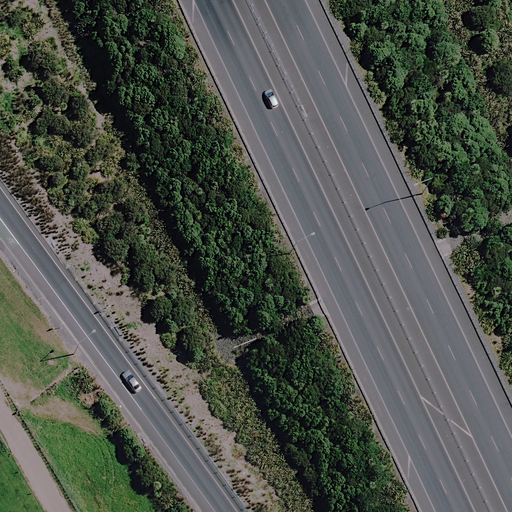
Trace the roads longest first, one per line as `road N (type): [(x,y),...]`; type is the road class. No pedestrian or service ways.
road 1 (motorway): [(454,511),(214,0)]
road 2 (motorway): [(290,0),(511,474)]
road 3 (motorway): [(218,511),(0,204)]
